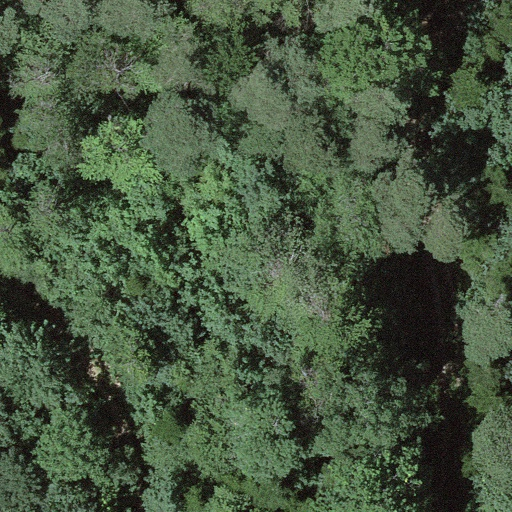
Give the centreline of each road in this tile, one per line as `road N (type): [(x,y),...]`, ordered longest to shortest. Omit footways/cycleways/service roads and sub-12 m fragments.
road 1 (track): [(446,511),(453,329),(413,136),(431,54),(475,0)]
road 2 (track): [(0,264),(78,333),(129,407),(151,511)]
